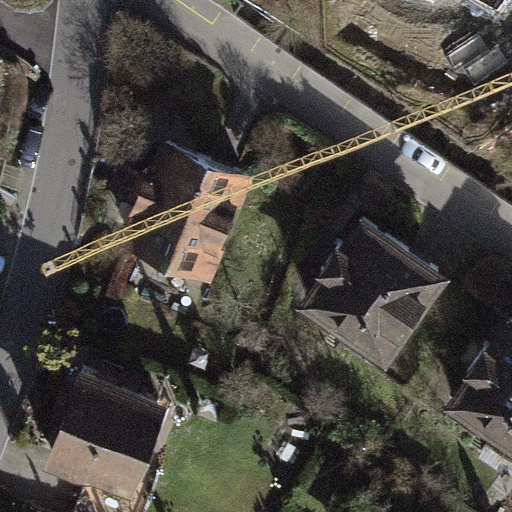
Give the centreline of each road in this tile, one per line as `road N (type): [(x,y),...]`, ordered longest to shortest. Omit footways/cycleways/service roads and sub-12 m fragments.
road 1 (residential): [(165,0),(511,230)]
road 2 (residential): [(0,366),(58,188),(89,0)]
